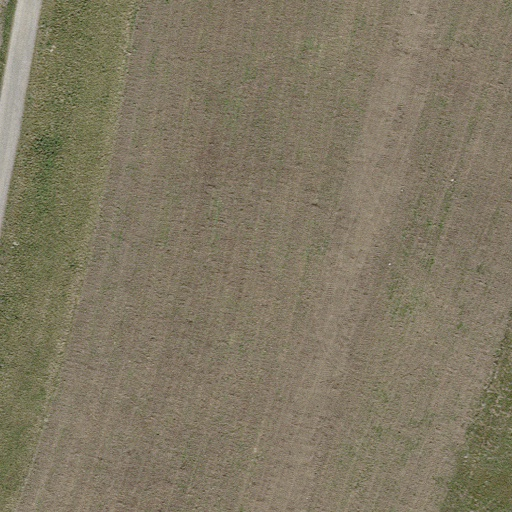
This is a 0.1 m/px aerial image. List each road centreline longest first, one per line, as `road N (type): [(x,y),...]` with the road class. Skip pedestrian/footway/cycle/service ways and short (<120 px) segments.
road 1 (motorway): [(0,388),(511,194)]
road 2 (motorway): [(189,0),(0,62)]
road 3 (track): [(0,156),(33,0)]
